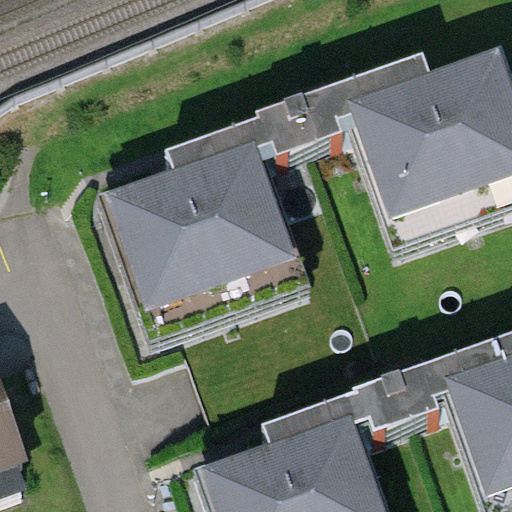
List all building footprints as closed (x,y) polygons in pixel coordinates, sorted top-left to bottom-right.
[(511,146),(484,71),(334,127),(384,262),(511,214),(511,146)] [(241,165),(99,218),(151,357),(293,304),(241,165)] [(511,511),(511,380),(423,413),(459,511),(511,511)] [(0,500),(29,490),(0,409),(0,500)] [(376,511),(347,432),(191,489),(199,511),(376,511)]
